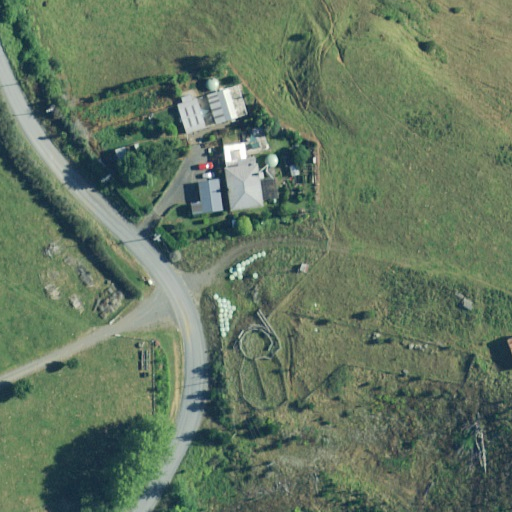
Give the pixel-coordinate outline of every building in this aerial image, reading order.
[(208,96),(217,124),(239,117),(230,89),(208,96)] [(207,127),(199,99),(179,105),(188,133),(207,127)] [(269,199),(273,198),(275,196),(277,192),(276,181),(273,178),(271,177),(267,177),(261,177),(258,157),(247,158),(245,143),(249,142),(248,132),(236,134),(237,144),(223,146),(226,168),(232,210),(265,206),(264,200),(269,199)] [(130,160),(126,147),(117,149),(120,163),(130,160)] [(223,210),(220,179),(201,182),(203,203),(192,204),(193,213),(223,210)]
